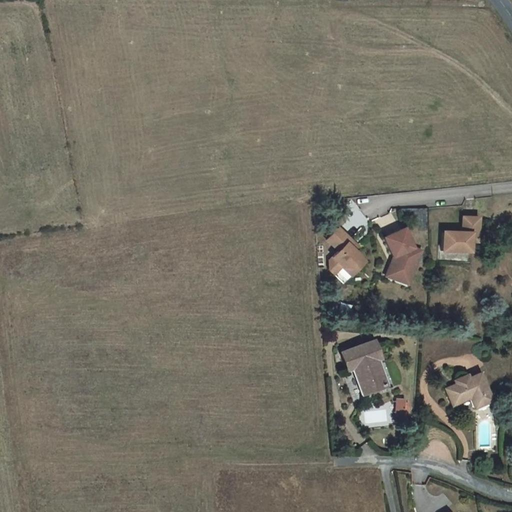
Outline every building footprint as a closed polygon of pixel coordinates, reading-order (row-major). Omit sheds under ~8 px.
[(458,214),(457,228),(477,228),(477,214),(458,214)] [(485,233),(469,233),(469,248),(450,248),(449,267),(477,267),(477,257),(485,257),(485,233)] [(411,245),(391,254),(401,274),(403,278),(398,281),(394,293),(403,296),(405,290),(418,295),(428,267),(420,264),(411,245)] [(360,267),(356,264),(360,260),(345,246),(334,258),(346,269),(337,279),(337,288),(342,292),(350,284),(359,284),(360,282),(366,287),(373,279),(360,267)] [(359,284),(350,284),(360,293),(366,287),(360,282),(359,284)] [(418,295),(405,290),(403,296),(416,300),(418,295)] [(383,358),(350,370),(357,388),(365,385),(367,389),(364,391),(371,411),(396,402),(386,375),(389,375),(383,358)] [(480,413),(485,424),(501,415),(489,387),(455,404),(462,421),(480,413)] [(414,431),(406,430),(405,444),(413,445),(414,431)]
